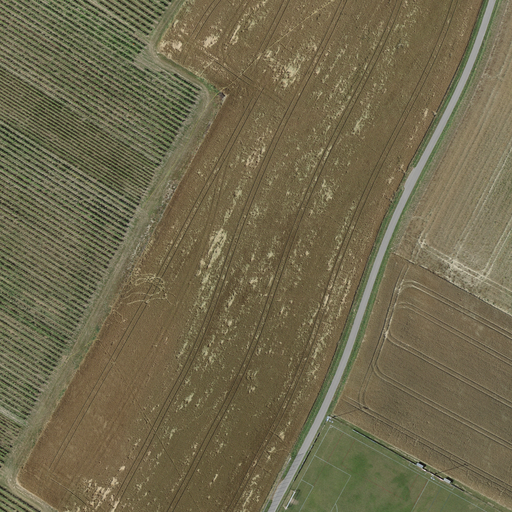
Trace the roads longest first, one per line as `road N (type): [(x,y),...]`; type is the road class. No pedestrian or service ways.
road 1 (track): [(3,478),(204,90),(151,57),(151,43),(180,0)]
road 2 (unclassified): [(492,0),(468,69),(397,213),(334,386),(271,511)]
